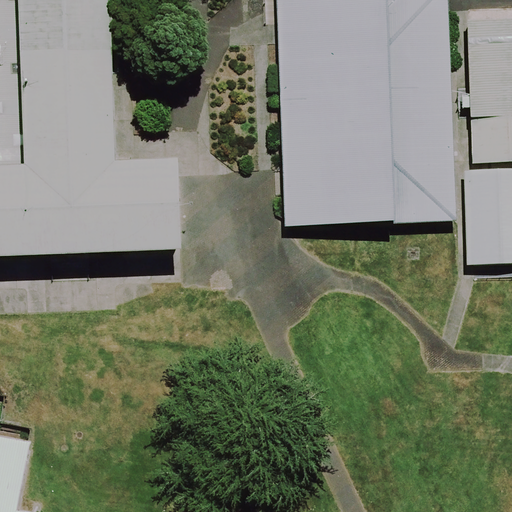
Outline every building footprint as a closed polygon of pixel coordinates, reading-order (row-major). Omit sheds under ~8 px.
[(0,0),(0,267),(195,263),(193,163),(125,164),(121,0),(0,0)] [(284,0),(290,233),(463,229),(457,0),(284,0)] [(511,20),(479,22),(482,164),(511,163),(511,20)] [(511,172),(482,173),(484,269),(511,268),(511,172)] [(0,511),(48,511),(64,441),(0,427),(0,511)]
